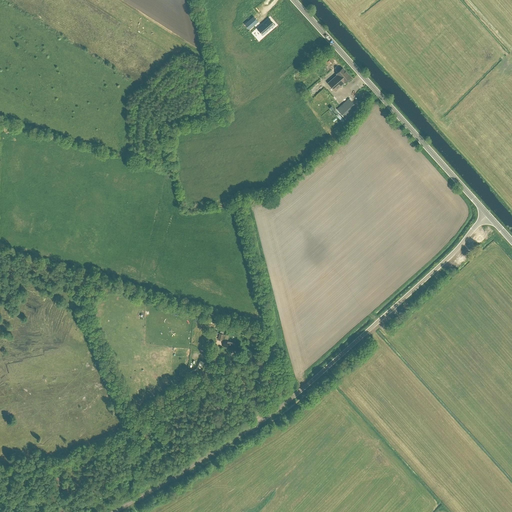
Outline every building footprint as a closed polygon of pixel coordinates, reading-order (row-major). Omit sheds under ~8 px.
[(270,15),(257,25),(262,31),(275,22),(270,15)] [(258,22),(253,16),(244,24),(249,30),(258,22)] [(314,82),(326,71),(323,68),(311,79),(314,82)] [(345,83),(351,77),(343,68),(337,73),(338,75),(329,82),(335,90),(344,82),(345,83)] [(315,92),(310,96),(310,97),(308,99),(321,117),(329,111),(315,92)] [(333,131),(358,108),(349,98),(333,113),(330,115),(324,121),(333,131)] [(223,346),(238,350),(240,343),(235,342),(236,341),(225,339),(226,335),(220,334),(218,339),(225,341),(223,346)]
